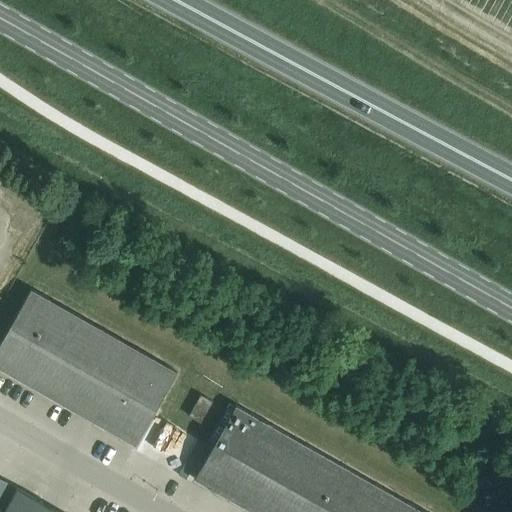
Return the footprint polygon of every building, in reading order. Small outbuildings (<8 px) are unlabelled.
[(0,369),(105,429),(119,437),(135,446),(176,372),(30,289),(0,342),(0,369)] [(188,412),(201,392),(187,384),(175,404),(188,412)] [(212,401),(200,395),(188,416),(200,422),(212,401)] [(423,511),(235,406),(193,479),(251,511),(423,511)] [(57,511),(16,489),(2,511),(57,511)]
